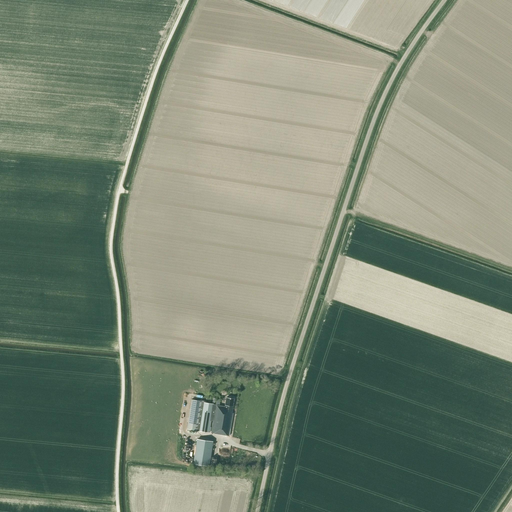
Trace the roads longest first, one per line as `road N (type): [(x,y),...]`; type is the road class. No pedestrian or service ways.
road 1 (unclassified): [(257,511),(292,367),(356,172),(388,84),(443,0)]
road 2 (track): [(118,511),(114,222),(133,142),(188,0)]
